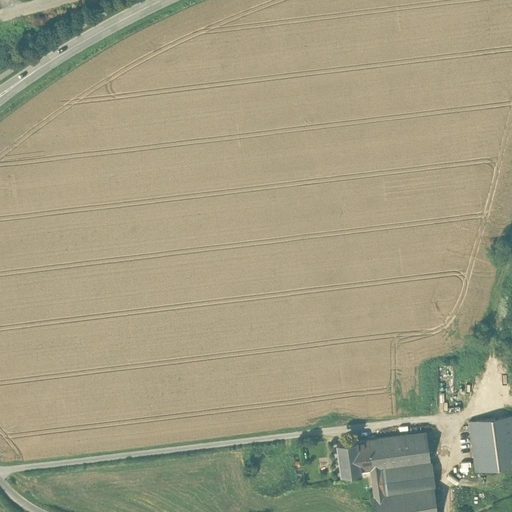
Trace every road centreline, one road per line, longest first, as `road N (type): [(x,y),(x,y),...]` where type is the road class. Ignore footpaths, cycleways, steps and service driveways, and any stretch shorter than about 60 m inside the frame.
road 1 (track): [(0,470),(463,415),(511,245)]
road 2 (secondary): [(0,92),(99,27),(157,0)]
